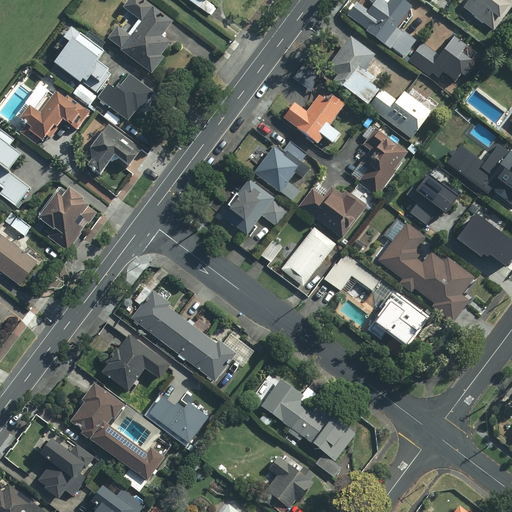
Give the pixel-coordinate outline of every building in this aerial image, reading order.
[(168,56),(165,54),(174,40),(166,35),(178,19),(151,0),(131,0),(128,5),(146,18),(135,34),(120,24),(112,36),(126,46),(124,49),(156,72),(168,56)] [(372,0),(368,5),(361,0),(359,0),(350,12),(407,55),(419,40),(401,26),(417,5),(409,0),(392,0),(391,1),(390,0),(372,0)] [(511,0),(470,0),(466,6),(497,29),(511,8),(511,0)] [(84,83),(86,80),(99,90),(115,68),(103,59),(110,49),(77,24),(61,46),(66,50),(57,63),(84,83)] [(458,34),(443,55),(425,42),(411,61),(431,75),(434,71),(443,77),(448,70),(460,79),(476,57),(466,50),(471,44),(458,34)] [(346,87),(348,84),(374,103),(384,89),(376,83),(380,76),(368,67),(379,53),(354,36),(333,65),(343,73),(338,80),(346,87)] [(323,77),(306,62),(294,76),(311,91),(323,77)] [(122,89),(112,83),(101,98),(131,119),(138,109),(142,112),(157,91),(133,74),(122,89)] [(92,108),(72,94),(70,96),(62,90),(46,113),(35,105),(19,127),(44,145),(64,116),(79,127),(92,108)] [(407,90),(399,100),(386,90),(373,107),(414,137),(435,111),(407,90)] [(334,124),(349,103),(338,95),(334,100),(324,93),(311,111),(305,106),(294,121),(323,142),(329,134),(337,140),(344,131),(334,124)] [(94,147),(100,150),(91,163),(106,173),(119,154),(134,164),(146,148),(111,123),(94,147)] [(34,186),(11,171),(26,150),(14,142),(17,137),(0,125),(0,185),(2,182),(8,187),(4,192),(21,204),(34,186)] [(362,163),(370,169),(362,180),(381,194),(411,151),(378,127),(366,144),(373,148),(362,163)] [(511,147),(500,138),(485,158),(460,140),(444,161),(487,193),(493,185),(511,199),(511,147)] [(303,165),(278,145),(259,170),(284,190),(303,165)] [(413,213),(425,222),(437,206),(444,211),(457,195),(428,173),(419,184),(414,181),(405,193),(420,204),(413,213)] [(278,196),(253,178),(225,216),(251,234),(265,214),(280,225),(291,210),(276,199),(278,196)] [(50,236),(70,251),(100,210),(66,185),(43,215),(58,225),(50,236)] [(302,205),(346,238),(371,205),(349,188),(345,193),(334,185),(325,196),(315,188),(302,205)] [(21,213),(13,224),(28,236),(36,225),(21,213)] [(511,241),(474,214),(457,237),(481,254),(483,252),(488,256),(490,253),(506,265),(511,256),(511,241)] [(425,249),(421,246),(429,235),(409,220),(380,260),(406,278),(403,282),(415,291),(418,288),(437,302),(435,305),(456,320),(472,299),(464,293),(477,276),(451,257),(448,261),(433,250),(426,261),(420,256),(425,249)] [(339,243),(318,227),(285,269),(307,285),(339,243)] [(41,260),(3,232),(0,236),(0,268),(23,285),(41,260)] [(285,247),(276,240),(264,255),(273,262),(285,247)] [(344,255),(326,278),(343,291),(346,288),(351,292),(359,282),(376,295),(386,283),(360,262),(357,265),(344,255)] [(134,318),(218,380),(240,351),(223,339),(220,342),(171,306),(174,302),(156,289),(134,318)] [(432,318),(399,294),(379,321),(412,345),(432,318)] [(175,364),(133,333),(106,370),(132,390),(149,367),(165,378),(175,364)] [(359,430),(338,414),(334,420),(304,398),(307,395),(284,378),(264,405),(338,459),(359,430)] [(155,446),(151,451),(113,423),(128,402),(98,381),(70,419),(152,478),(169,455),(155,446)] [(189,410),(168,394),(155,412),(195,441),(214,415),(195,401),(189,410)] [(46,452),(56,459),(41,480),(48,485),(47,486),(62,497),(68,490),(75,494),(93,469),(90,467),(98,456),(80,442),(75,449),(57,436),(46,452)] [(271,470),(279,475),(269,489),(293,507),(299,500),(302,502),(318,482),(314,479),(319,473),(308,465),(303,471),(282,455),(271,470)] [(0,511),(47,511),(49,510),(14,484),(8,491),(5,488),(1,493),(4,496),(0,502),(0,511)] [(98,497),(105,502),(97,511),(142,511),(148,505),(125,488),(121,494),(107,484),(98,497)]
